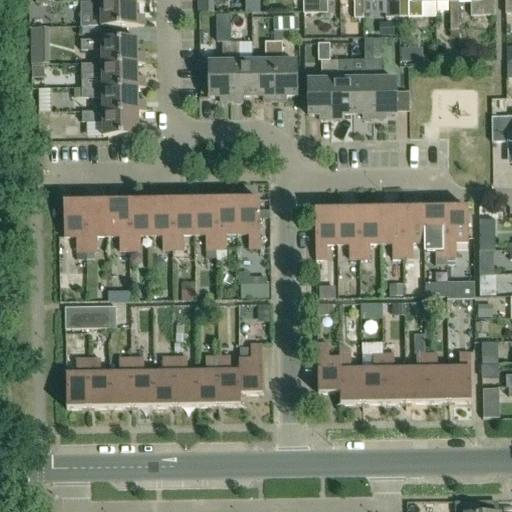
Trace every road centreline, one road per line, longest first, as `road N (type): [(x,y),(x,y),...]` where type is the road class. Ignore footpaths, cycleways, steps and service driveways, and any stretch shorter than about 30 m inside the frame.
road 1 (residential): [(293,469),(291,208)]
road 2 (tertiary): [(72,471),(293,469)]
road 3 (residential): [(487,193),(448,193),(437,180),(290,180)]
road 4 (residential): [(275,511),(387,511),(387,468)]
road 5 (residential): [(61,177),(175,176),(176,136)]
road 6 (residential): [(290,180),(288,143),(276,137),(176,136)]
road 7 (residential): [(176,136),(172,0)]
road 8 (tertiary): [(387,468),(511,467)]
